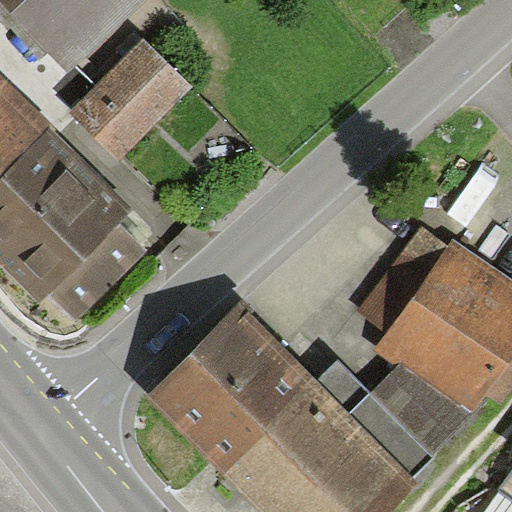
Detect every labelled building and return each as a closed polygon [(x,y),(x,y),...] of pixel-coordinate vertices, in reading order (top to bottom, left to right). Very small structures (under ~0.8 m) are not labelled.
[(0,0),(0,10),(63,79),(150,0),(0,0)] [(142,44),(71,118),(121,165),(192,92),(142,44)] [(131,240),(120,229),(133,215),(0,83),(0,270),(40,310),(49,301),(75,326),(147,255),(131,240)] [(511,276),(455,238),(451,244),(422,224),(363,309),(392,329),(379,348),(401,364),(477,415),(491,394),(506,403),(511,394),(511,276)] [(199,346),(149,397),(225,469),(265,511),(389,511),(419,484),(413,478),(477,415),(401,364),(372,392),(338,360),(319,380),(244,301),(199,346)]
